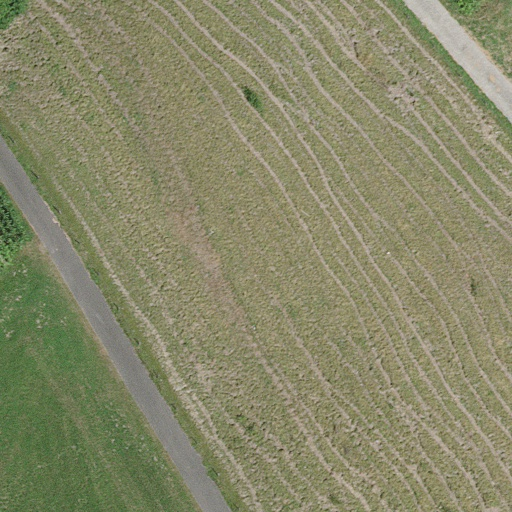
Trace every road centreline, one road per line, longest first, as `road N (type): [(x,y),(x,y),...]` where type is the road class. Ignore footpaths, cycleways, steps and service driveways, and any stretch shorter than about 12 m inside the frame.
road 1 (track): [(0,159),(219,511)]
road 2 (track): [(511,99),(422,0)]
